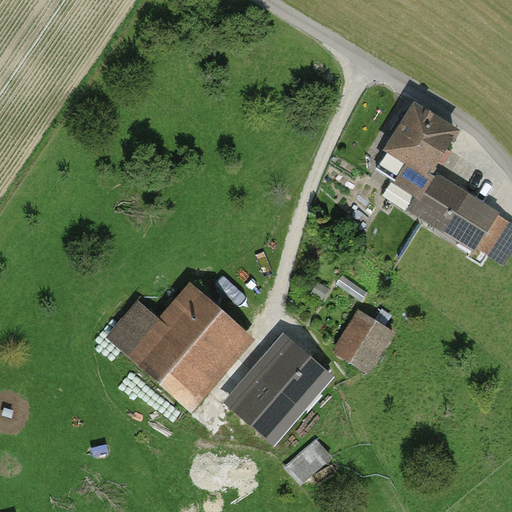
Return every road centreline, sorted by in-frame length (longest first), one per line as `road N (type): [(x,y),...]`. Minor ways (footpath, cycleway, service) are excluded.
road 1 (unclassified): [(263,0),(415,93),(487,144),(511,173)]
road 2 (track): [(402,511),(342,375),(280,316)]
